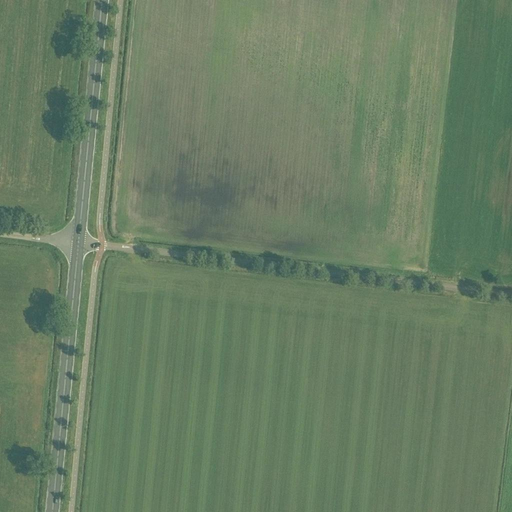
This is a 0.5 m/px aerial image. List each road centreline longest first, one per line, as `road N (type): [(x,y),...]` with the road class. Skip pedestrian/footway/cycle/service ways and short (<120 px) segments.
road 1 (unclassified): [(511,296),(78,244)]
road 2 (primary): [(52,511),(78,244)]
road 3 (primary): [(78,244),(102,0)]
